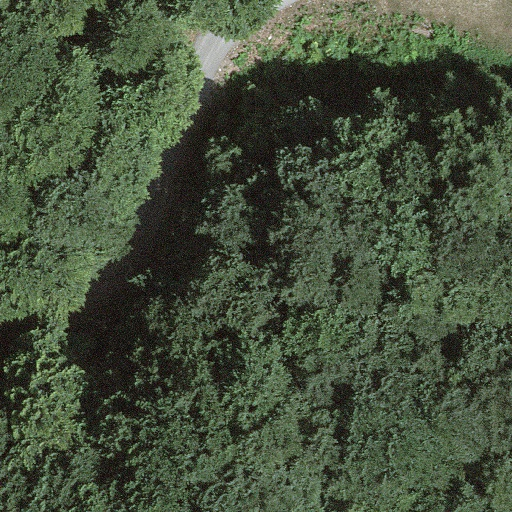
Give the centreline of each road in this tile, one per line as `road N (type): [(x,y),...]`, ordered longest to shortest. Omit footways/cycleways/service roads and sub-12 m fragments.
road 1 (unclassified): [(277,0),(230,30),(211,53),(116,239),(74,278),(0,305)]
road 2 (track): [(0,196),(46,163),(91,0)]
